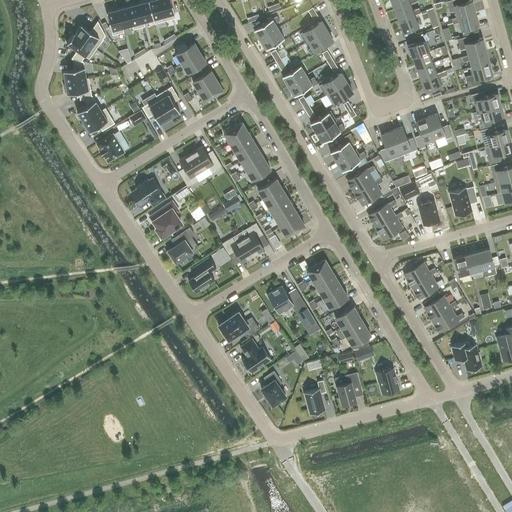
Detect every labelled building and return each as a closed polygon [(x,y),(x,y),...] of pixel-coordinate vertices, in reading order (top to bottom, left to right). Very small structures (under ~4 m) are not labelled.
[(148,0),(138,3),(144,26),(143,21),(153,19),(154,23),(148,0)] [(159,0),(149,0),(148,0),(154,23),(165,20),(159,0)] [(170,0),(159,0),(165,20),(176,17),(170,0)] [(389,0),(394,10),(410,3),(416,1),(415,0),(389,0)] [(455,17),(455,18),(475,12),(471,0),(460,3),(459,0),(449,0),(446,1),(449,12),(453,10),(455,17)] [(138,3),(127,6),(133,29),(144,26),(138,3)] [(394,10),(398,21),(414,15),(420,12),(418,8),(412,10),(410,3),(394,10)] [(127,6),(117,9),(123,32),(122,27),(132,24),(133,29),(127,6)] [(312,7),(307,10),(312,17),(317,14),(312,7)] [(433,8),(426,10),(429,19),(435,16),(433,8)] [(123,32),(117,9),(106,12),(112,35),(123,32)] [(455,17),(451,18),(453,23),(459,22),(461,29),(463,35),(478,31),(477,25),(478,24),(475,12),(455,18),(455,17)] [(276,15),(253,29),(259,39),(278,28),(275,23),(279,20),(276,15)] [(398,21),(402,32),(418,26),(414,15),(398,21)] [(321,20),(299,33),(305,43),(326,30),(321,20)] [(73,33),(95,49),(105,35),(97,21),(90,31),(81,24),(74,33),(73,33)] [(278,28),(259,39),(265,49),(284,38),(278,28)] [(326,30),(305,43),(308,42),(311,47),(307,49),(310,53),(332,40),(326,30)] [(415,36),(417,42),(407,46),(412,57),(428,51),(430,51),(426,39),(429,38),(426,32),(415,36)] [(73,33),(66,43),(77,50),(71,58),(72,59),(81,61),(85,56),(89,59),(95,49),(73,33)] [(485,50),(482,38),(471,41),(469,35),(457,39),(460,49),(466,48),(468,54),(468,55),(485,50)] [(181,63),(200,52),(194,42),(176,54),(181,63)] [(488,62),(485,50),(468,55),(468,54),(462,56),(463,61),(469,59),(471,66),(471,67),(488,62)] [(276,51),(271,53),(275,61),(280,58),(276,51)] [(327,51),(323,54),(327,61),(332,59),(327,51)] [(412,57),(416,68),(432,62),(428,51),(412,57)] [(205,61),(200,52),(181,63),(187,73),(205,61)] [(280,58),(275,61),(280,68),(285,65),(280,58)] [(72,59),(74,68),(63,70),(65,82),(88,78),(86,78),(83,61),(81,61),(72,59)] [(336,66),(332,59),(327,61),(332,69),(336,66)] [(416,68),(420,80),(437,74),(436,73),(432,62),(416,68)] [(492,74),(488,62),(471,67),(471,66),(469,67),(471,74),(465,76),(468,87),(480,84),(478,78),(492,74)] [(306,74),(300,65),(282,76),(287,85),(306,74)] [(198,91),(216,80),(211,70),(192,81),(198,91)] [(437,74),(420,80),(425,91),(443,84),(440,77),(447,75),(445,70),(436,73),(437,74)] [(319,85),(325,95),(346,82),(340,72),(319,85)] [(309,79),(306,74),(287,85),(293,95),(316,81),(313,76),(309,79)] [(80,100),(82,99),(91,95),(88,78),(65,82),(65,84),(63,85),(65,93),(67,92),(67,94),(78,92),(80,100)] [(198,91),(204,100),(222,89),(216,80),(198,91)] [(346,82),(325,95),(326,95),(332,104),(352,92),(346,82)] [(169,118),(179,111),(173,102),(179,98),(171,86),(156,95),(157,97),(169,118)] [(438,88),(431,91),(433,97),(441,94),(438,88)] [(479,110),(500,104),(497,93),(484,97),(482,91),(470,94),(472,101),(473,101),(476,111),(479,110)] [(159,124),(169,118),(157,97),(155,95),(156,95),(155,93),(142,101),(144,105),(141,107),(148,117),(153,114),(159,124)] [(92,95),(91,95),(82,99),(86,105),(77,111),(83,121),(105,108),(105,107),(101,110),(92,95)] [(308,104),(304,97),(299,100),(303,107),(308,104)] [(136,111),(141,108),(137,100),(132,104),(136,111)] [(348,102),(343,105),(348,112),(353,110),(348,102)] [(313,112),(308,104),(303,107),(308,115),(313,112)] [(476,111),(472,112),(474,122),(477,122),(479,128),(491,125),(490,119),(503,115),(500,104),(479,110),(476,111)] [(102,130),(114,123),(105,108),(83,121),(89,131),(99,125),(102,130)] [(134,124),(145,118),(141,110),(129,117),(134,124)] [(316,132),(336,120),(330,110),(310,122),(316,132)] [(445,138),(451,136),(447,124),(441,126),(436,113),(426,117),(434,140),(444,136),(445,138)] [(424,144),(434,140),(426,117),(415,121),(420,134),(414,136),(419,148),(425,146),(424,144)] [(336,120),(316,132),(322,142),(345,128),(342,123),(337,126),(334,121),(336,120)] [(229,142),(247,131),(242,122),(223,133),(229,142)] [(401,155),(417,149),(412,137),(407,139),(402,126),(391,131),(401,155)] [(480,130),(484,147),(510,140),(507,129),(493,132),(492,126),(480,130)] [(235,151),(253,140),(247,131),(229,142),(235,151)] [(384,161),(401,155),(391,131),(381,135),(386,147),(380,149),(384,161)] [(107,161),(124,151),(113,133),(96,143),(100,149),(99,150),(102,155),(103,155),(107,161)] [(335,161),(356,149),(356,148),(354,150),(351,145),(356,142),(350,133),(339,139),(342,144),(330,151),(335,161)] [(253,140),(235,151),(240,161),(258,150),(253,140)] [(511,148),(510,140),(484,147),(489,163),(501,160),(499,154),(511,150),(511,148)] [(190,153),(201,170),(208,166),(211,172),(221,165),(214,154),(208,157),(201,146),(190,153)] [(359,153),(356,149),(335,161),(341,171),(366,156),(363,151),(359,153)] [(258,150),(240,161),(246,170),(264,159),(258,150)] [(466,157),(457,160),(459,166),(477,162),(474,150),(465,152),(466,157)] [(194,174),(201,170),(190,153),(179,160),(186,171),(180,174),(187,186),(197,180),(194,174)] [(168,158),(160,163),(164,169),(171,164),(168,158)] [(264,159),(246,170),(252,179),(270,168),(264,159)] [(489,165),(494,182),(511,176),(511,165),(503,168),(501,162),(489,165)] [(373,165),(347,180),(355,192),(374,181),(374,180),(369,173),(375,169),(373,165)] [(431,172),(420,178),(422,183),(434,177),(431,172)] [(395,179),(398,186),(413,180),(410,173),(395,179)] [(511,176),(494,182),(497,193),(502,192),(502,191),(511,188),(511,176)] [(362,204),(381,193),(376,184),(382,181),(380,177),(374,180),(374,181),(355,192),(362,204)] [(161,191),(152,178),(148,181),(146,179),(136,186),(138,188),(131,193),(140,205),(149,199),(153,204),(164,197),(160,191),(161,191)] [(281,187),(276,178),(257,189),(263,198),(281,187)] [(414,181),(399,188),(405,200),(420,192),(414,181)] [(173,194),(177,201),(191,192),(186,185),(173,194)] [(455,216),(471,211),(469,203),(471,200),(470,199),(476,197),(473,186),(465,188),(465,187),(448,192),(455,216)] [(236,187),(225,193),(229,199),(239,193),(236,187)] [(287,197),(281,187),(263,198),(269,208),(287,197)] [(502,192),(505,202),(511,200),(511,188),(502,191),(502,192)] [(482,197),(485,207),(492,205),(489,195),(482,197)] [(293,206),(287,197),(269,208),(274,217),(293,206)] [(394,199),(368,215),(375,227),(395,215),(394,215),(390,207),(396,203),(394,199)] [(230,200),(223,204),(227,210),(234,206),(230,200)] [(433,200),(418,204),(423,224),(439,220),(433,200)] [(156,228),(161,236),(162,235),(163,235),(175,227),(175,228),(179,226),(178,225),(181,223),(173,211),(177,209),(172,202),(154,214),(156,218),(153,220),(153,221),(153,222),(157,228),(156,228)] [(293,206),(274,217),(280,227),(298,215),(293,206)] [(395,215),(375,227),(383,239),(402,227),(397,219),(403,215),(401,211),(394,215),(395,215)] [(304,225),(298,215),(280,227),(286,236),(304,225)] [(198,228),(210,223),(208,217),(195,222),(198,228)] [(245,228),(249,234),(242,238),(252,255),(264,249),(257,237),(263,234),(256,222),(245,228)] [(189,227),(176,236),(180,242),(166,251),(171,259),(172,257),(175,262),(198,247),(190,236),(194,233),(189,227)] [(252,255),(242,238),(235,242),(232,237),(221,243),(228,254),(234,251),(241,262),(252,255)] [(489,248),(477,251),(482,269),(484,276),(496,273),(494,265),(489,248)] [(470,272),(482,269),(477,251),(465,254),(470,272)] [(465,254),(453,258),(458,275),(470,272),(465,254)] [(216,268),(208,257),(190,269),(194,276),(188,280),(196,292),(214,279),(209,272),(216,268)] [(508,265),(505,257),(499,259),(501,267),(508,265)] [(306,270),(312,279),(330,268),(324,259),(306,270)] [(430,274),(437,271),(434,267),(428,271),(423,262),(404,274),(411,286),(430,274)] [(336,277),(330,268),(312,279),(317,288),(336,277)] [(430,274),(411,286),(418,298),(444,282),(441,279),(435,282),(430,274)] [(336,277),(317,288),(323,298),(341,287),(336,277)] [(293,304),(294,304),(282,284),(281,285),(267,294),(267,293),(266,294),(278,313),(279,313),(293,304)] [(341,287),(323,298),(329,307),(347,296),(341,287)] [(431,319),(450,308),(451,308),(457,304),(454,300),(448,304),(443,295),(424,307),(431,319)] [(315,320),(300,296),(294,300),(301,310),(298,312),(306,326),(315,320)] [(481,302),(483,309),(491,307),(489,300),(481,302)] [(359,315),(353,306),(335,317),(340,326),(359,315)] [(450,308),(431,319),(438,331),(464,316),(462,312),(455,316),(451,308),(450,308)] [(245,321),(238,311),(218,325),(222,331),(220,332),(225,339),(227,338),(228,340),(242,330),(246,336),(259,328),(251,317),(245,321)] [(364,325),(359,315),(340,326),(346,336),(364,325)] [(475,332),(482,331),(479,319),(472,321),(475,332)] [(318,320),(307,325),(311,332),(321,327),(318,320)] [(345,348),(351,344),(352,345),(370,334),(364,325),(346,336),(340,339),(345,348)] [(503,360),(511,357),(511,326),(505,328),(506,334),(496,336),(503,360)] [(248,355),(241,359),(250,372),(252,371),(253,373),(259,369),(258,367),(270,359),(262,346),(258,348),(252,338),(240,346),(244,353),(245,352),(248,355)] [(479,351),(478,352),(476,343),(467,346),(466,341),(451,346),(455,361),(463,358),(466,370),(471,369),(471,370),(477,369),(477,367),(482,366),(479,358),(481,358),(479,351)] [(365,348),(354,352),(357,361),(368,357),(365,348)] [(302,360),(295,350),(290,353),(297,363),(302,360)] [(353,351),(340,355),(341,361),(354,358),(353,351)] [(310,362),(312,369),(324,365),(322,359),(310,362)] [(379,382),(382,393),(398,389),(392,367),(375,372),(378,382),(379,382)] [(285,396),(278,385),(282,382),(274,370),(263,377),(267,383),(261,388),(272,405),(285,396)] [(336,385),(342,404),(356,400),(352,388),(360,385),(356,372),(342,376),(334,378),(336,385)] [(319,388),(304,392),(309,413),(325,409),(320,393),(326,391),(323,380),(317,381),(319,388)] [(511,427),(500,434),(507,446),(511,442),(511,427)] [(436,443),(416,455),(423,466),(418,469),(421,475),(432,469),(428,463),(443,455),(436,443)] [(452,471),(434,482),(440,492),(459,481),(452,471)] [(336,499),(341,506),(349,501),(353,506),(361,500),(357,494),(352,497),(340,479),(328,487),(333,494),(332,494),(333,495),(335,498),(335,499),(336,499)] [(459,481),(440,492),(447,502),(465,491),(459,481)]
